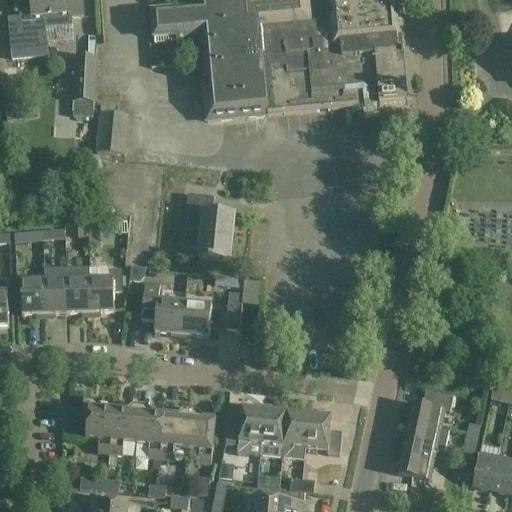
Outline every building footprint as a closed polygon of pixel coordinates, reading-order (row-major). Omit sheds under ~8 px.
[(30,0),(33,18),(8,21),(12,61),(47,58),(46,49),(45,35),(45,30),(73,28),(72,21),(84,20),(82,0),(30,0)] [(400,58),(395,0),(195,0),(196,7),(173,9),(173,13),(151,15),(153,46),(198,43),(204,125),(378,112),(378,113),(403,111),(402,88),(398,88),(396,64),(401,64),(401,58),(400,58)] [(93,121),(96,61),(76,60),(73,120),(93,121)] [(17,122),(14,101),(4,103),(7,123),(17,122)] [(98,129),(128,131),(129,118),(99,115),(98,129)] [(128,131),(98,129),(97,141),(127,144),(128,131)] [(127,144),(97,141),(96,155),(126,157),(127,144)] [(214,201),(188,198),(185,232),(202,234),(199,262),(228,265),(233,220),(212,218),(214,201)] [(98,219),(87,220),(88,230),(89,240),(100,240),(98,219)] [(79,240),(89,240),(88,230),(78,231),(79,240)] [(54,233),(43,234),(44,244),(55,243),(54,233)] [(15,246),(44,244),(43,234),(15,236),(15,246)] [(0,237),(0,246),(11,246),(10,237),(0,237)] [(107,270),(90,271),(91,318),(114,318),(114,297),(123,297),(122,272),(111,273),(111,274),(107,270)] [(67,284),(68,319),(91,318),(90,271),(67,271),(68,284),(67,284)] [(0,282),(0,330),(9,330),(8,283),(0,282)] [(46,319),(68,319),(67,284),(45,285),(46,319)] [(46,319),(45,285),(21,286),(22,320),(46,319)] [(155,336),(182,339),(185,307),(159,304),(161,288),(146,287),(142,325),(156,326),(155,336)] [(243,297),(229,296),(226,332),(239,334),(243,297)] [(185,307),(182,339),(209,342),(212,309),(185,307)] [(509,406),(511,395),(493,391),(491,403),(509,406)] [(412,406),(408,424),(441,431),(444,414),(450,415),(453,401),(426,395),(423,408),(412,406)] [(97,456),(110,457),(115,409),(99,408),(95,403),(84,402),(81,428),(87,428),(85,441),(99,442),(97,456)] [(110,457),(109,466),(116,467),(117,458),(122,459),(122,456),(135,458),(136,446),(141,408),(136,407),(131,411),(115,409),(110,457)] [(135,458),(135,460),(147,462),(160,463),(166,415),(149,413),(145,408),(141,408),(136,446),(135,458)] [(237,457),(259,459),(264,409),(256,408),(256,414),(241,412),(240,425),(227,424),(224,448),(238,450),(237,457)] [(264,409),(259,459),(281,461),(286,417),(271,415),(271,410),(264,409)] [(166,415),(160,463),(172,464),(174,450),(187,452),(191,413),(186,412),(181,416),(166,415)] [(191,413),(187,452),(199,453),(197,467),(211,469),(216,420),(199,418),(195,413),(191,413)] [(281,461),(304,463),(309,413),(301,413),(300,418),(286,417),(281,461)] [(309,413),(304,463),(305,452),(327,454),(327,458),(340,460),(342,436),(329,434),(330,422),(316,420),(317,414),(309,413)] [(441,431),(408,424),(404,441),(437,449),(445,450),(448,433),(441,431)] [(469,426),(466,437),(479,440),(481,429),(469,426)] [(475,457),(479,440),(466,437),(463,454),(475,457)] [(437,449),(404,441),(401,459),(433,466),(437,449)] [(471,475),(475,457),(463,454),(459,472),(471,475)] [(472,490),(490,494),(498,460),(479,457),(472,490)] [(433,466),(401,459),(397,477),(429,484),(433,466)] [(511,463),(498,460),(490,494),(508,498),(511,479),(511,463)] [(471,475),(459,472),(457,481),(469,483),(471,475)] [(271,480),(269,493),(280,494),(281,481),(271,480)] [(210,482),(198,481),(196,499),(208,500),(210,482)] [(121,486),(80,482),(79,493),(119,497),(121,486)] [(291,482),(290,495),(314,498),(315,485),(291,482)] [(167,489),(149,487),(148,500),(166,502),(167,489)] [(222,511),(227,490),(217,488),(212,511),(222,511)] [(188,511),(189,501),(170,499),(169,511),(188,511)] [(90,511),(128,511),(128,509),(115,507),(116,502),(90,500),(89,511),(90,511)] [(254,500),(253,511),(303,511),(304,505),(254,500)] [(191,511),(203,511),(204,504),(192,503),(191,511)]
